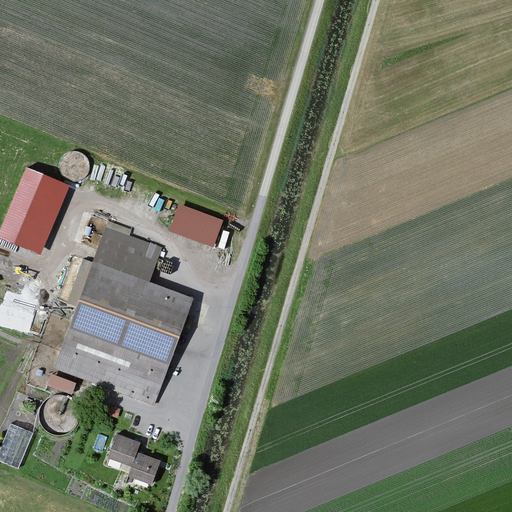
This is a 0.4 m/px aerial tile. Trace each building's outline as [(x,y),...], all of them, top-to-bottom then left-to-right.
[(76,181),(82,179),(87,175),(89,170),(90,164),(87,158),(83,153),(78,151),(72,151),(67,153),(63,157),(60,161),(59,168),(61,173),(65,178),(70,181),(76,181)] [(0,235),(0,241),(42,258),(69,188),(25,171),(0,235)] [(185,189),(239,208),(244,192),(191,173),(185,189)] [(130,190),(132,177),(121,176),(120,188),(130,190)] [(219,221),(181,208),(174,228),(211,241),(219,221)] [(54,367),(154,404),(193,299),(148,282),(160,251),(104,231),(54,367)] [(0,322),(26,332),(37,302),(8,293),(0,316),(0,322)] [(51,375),(47,387),(68,394),(72,383),(51,375)] [(39,414),(39,420),(43,427),(48,432),(55,434),(62,434),(69,432),(75,427),(78,421),(79,414),(77,407),(74,401),(69,397),(62,395),(55,395),(49,397),(44,401),(40,407),(39,414)] [(107,414),(118,418),(121,409),(110,406),(107,414)] [(0,447),(0,460),(18,468),(33,433),(10,423),(0,447)] [(131,465),(128,475),(151,483),(160,461),(137,452),(140,442),(117,434),(108,457),(131,465)]
